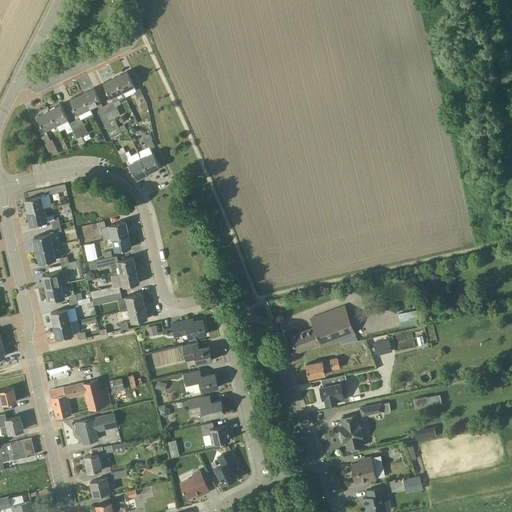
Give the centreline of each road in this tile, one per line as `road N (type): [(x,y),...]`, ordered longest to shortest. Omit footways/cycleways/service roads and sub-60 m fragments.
road 1 (residential): [(264,482),(224,315),(216,302),(167,297),(135,194)]
road 2 (residential): [(64,511),(0,188)]
road 3 (residential): [(270,324),(317,459)]
road 4 (residential): [(135,194),(89,170),(0,186)]
road 5 (residential): [(17,85),(33,86),(125,47),(139,29)]
